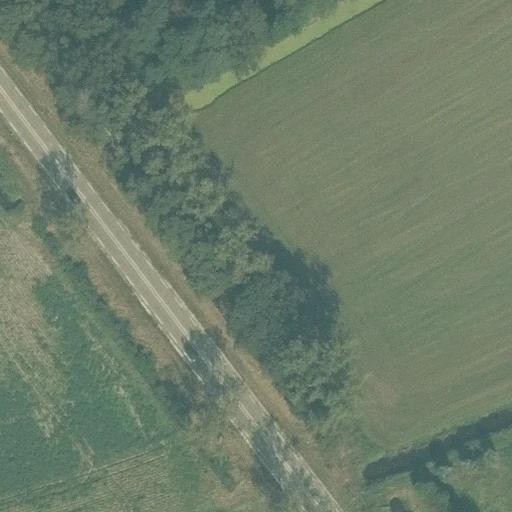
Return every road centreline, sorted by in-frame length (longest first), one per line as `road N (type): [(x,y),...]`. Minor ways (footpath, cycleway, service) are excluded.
road 1 (primary): [(320,511),(0,102)]
road 2 (track): [(255,0),(171,52),(136,57),(108,43),(78,0)]
